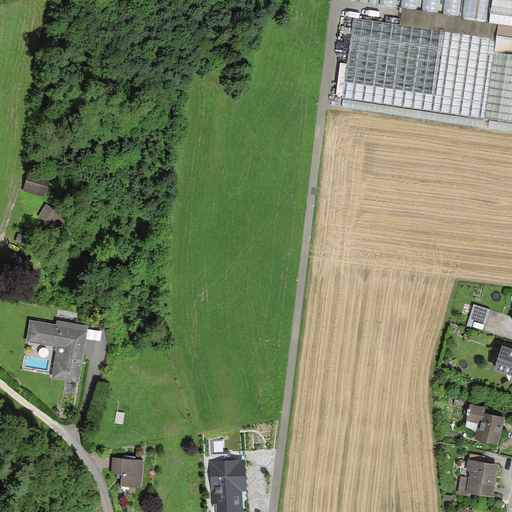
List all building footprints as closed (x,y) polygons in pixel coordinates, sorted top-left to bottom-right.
[(425,0),(424,8),(440,11),(441,0),(425,0)] [(50,179),(30,172),(24,191),(44,197),(50,179)] [(46,221),(36,241),(49,249),(72,207),(58,200),(53,210),(46,206),(40,218),(46,221)] [(26,237),(19,234),(16,241),(23,244),(26,237)] [(470,319),(486,323),(490,309),(475,305),(470,319)] [(90,327),(58,322),(57,326),(30,321),(26,343),(57,348),(51,380),(79,385),(90,327)] [(511,344),(503,341),(494,366),(511,371),(511,374),(509,382),(511,383),(511,344)] [(476,437),(496,443),(504,414),(474,405),(470,418),(480,421),(476,437)] [(113,455),(112,471),(125,472),(124,485),(140,487),(142,457),(113,455)] [(471,470),(470,477),(461,475),(459,492),(468,494),(468,491),(494,494),(499,461),(468,457),(467,469),(471,470)] [(244,458),(210,461),(214,501),(220,500),(221,511),(242,509),(240,486),(246,485),(244,458)]
